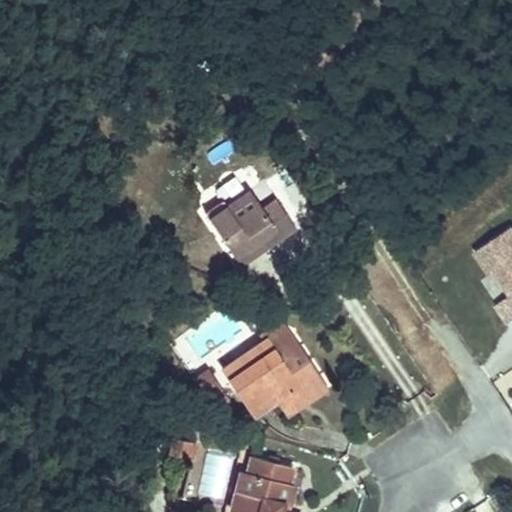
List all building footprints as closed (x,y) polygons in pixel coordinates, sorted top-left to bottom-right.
[(243,190),(199,219),(223,256),(267,228),(275,237),(290,228),(273,201),(257,211),(243,190)] [(511,229),(510,227),(478,249),(511,298),(511,229)] [(507,326),(511,322),(511,298),(495,309),(507,326)] [(253,336),(258,344),(265,353),(283,342),(272,324),(253,336)] [(265,353),(258,344),(215,369),(249,420),(284,399),(288,405),(314,389),(283,342),(265,353)] [(195,442),(168,436),(165,453),(192,458),(195,442)] [(234,468),(225,508),(240,511),(286,511),(282,511),(289,482),(283,480),(286,465),(248,454),(244,470),(234,468)]
